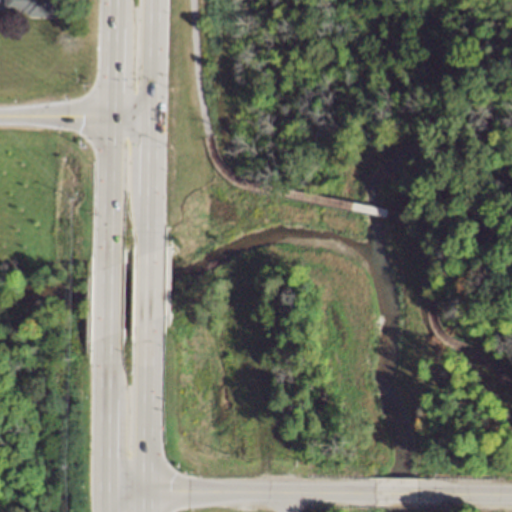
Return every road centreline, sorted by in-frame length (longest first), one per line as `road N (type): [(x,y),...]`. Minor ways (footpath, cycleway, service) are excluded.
road 1 (tertiary): [(151,492),(368,492)]
road 2 (primary): [(151,492),(150,321)]
road 3 (primary): [(108,335),(108,492)]
road 4 (primary): [(109,116),(108,265)]
road 5 (primary): [(150,251),(154,114)]
